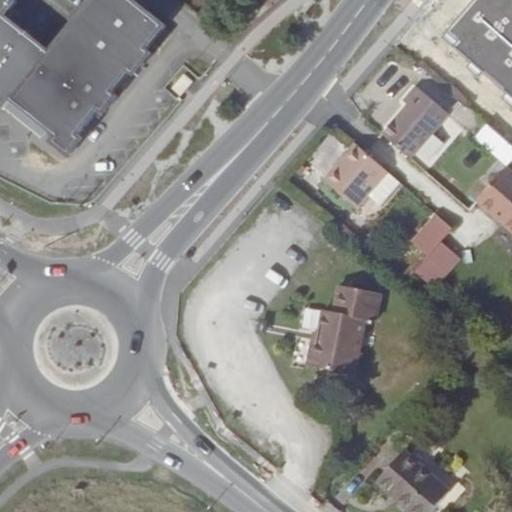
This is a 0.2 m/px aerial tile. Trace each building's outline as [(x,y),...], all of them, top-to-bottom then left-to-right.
[(119,96),(114,92),(130,72),(135,76),(154,53),(148,49),(166,26),(133,0),(91,0),(51,51),(6,16),(17,2),(14,0),(0,0),(0,105),(5,109),(11,101),(58,138),(78,136),(100,110),(105,114),(119,96)] [(511,0),(477,0),(444,39),(511,97),(511,0)] [(234,26),(225,37),(233,43),(241,33),(234,26)] [(411,159),(449,116),(416,88),(405,102),(409,105),(384,135),(411,159)] [(357,208),(388,171),(356,144),(324,181),(357,208)] [(477,201),(511,231),(511,172),(507,167),(477,201)] [(437,213),(413,241),(429,256),(454,228),(437,213)] [(415,271),(434,288),(459,259),(441,243),(429,256),(415,271)] [(382,294),(339,285),(334,312),(324,310),(317,348),(311,349),(308,365),(355,375),(366,320),(376,322),(382,294)] [(432,511),(451,492),(406,451),(378,481),(411,511),(432,511)]
